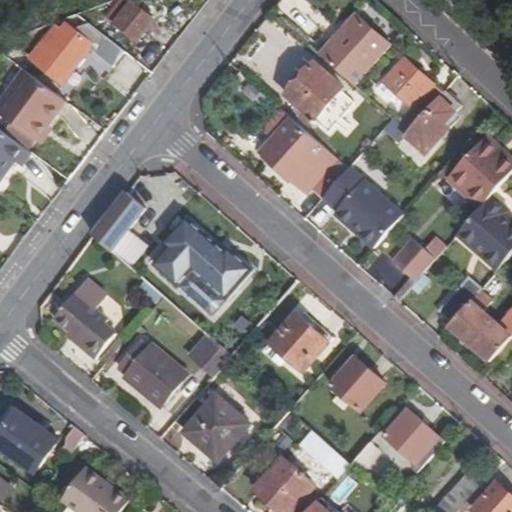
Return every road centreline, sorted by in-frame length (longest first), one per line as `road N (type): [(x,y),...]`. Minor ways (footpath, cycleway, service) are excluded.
road 1 (residential): [(153,119),(511,434)]
road 2 (residential): [(0,336),(212,511)]
road 3 (secondary): [(0,326),(153,119)]
road 4 (secondary): [(153,119),(246,0)]
road 5 (residential): [(511,94),(409,0)]
